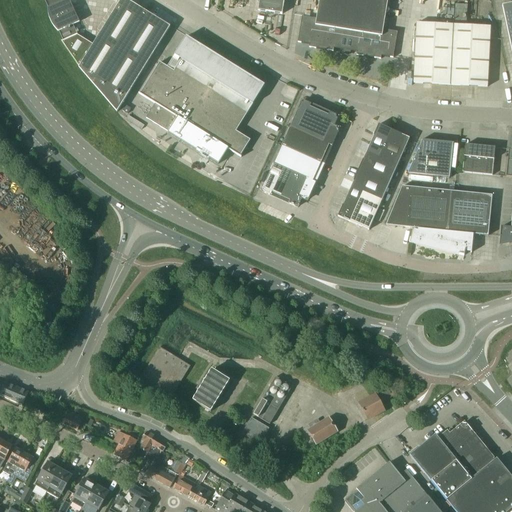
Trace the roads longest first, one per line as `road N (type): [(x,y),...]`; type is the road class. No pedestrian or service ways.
road 1 (secondary): [(302,274),(192,224),(88,159),(26,92),(0,47)]
road 2 (residential): [(371,98),(322,226),(397,261),(461,269),(511,264)]
road 3 (tertiary): [(284,511),(194,451),(90,403),(65,380)]
road 4 (unclassified): [(371,98),(286,63),(175,0)]
road 5 (secondary): [(511,287),(385,287),(302,274)]
road 6 (secondary): [(173,236),(364,322)]
road 7 (residential): [(174,499),(0,403)]
road 8 (secondary): [(0,87),(54,154),(127,211)]
road 9 (unclassified): [(297,511),(333,465),(405,411)]
road 10 (unclassified): [(511,116),(371,98)]
